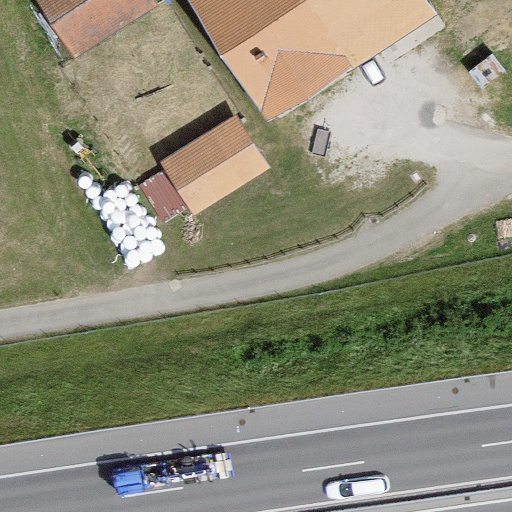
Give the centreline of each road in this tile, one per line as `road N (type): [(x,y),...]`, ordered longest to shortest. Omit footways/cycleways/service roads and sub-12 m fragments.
road 1 (unclassified): [(0,328),(255,286),(354,252),(511,178)]
road 2 (motorway): [(511,440),(10,511)]
